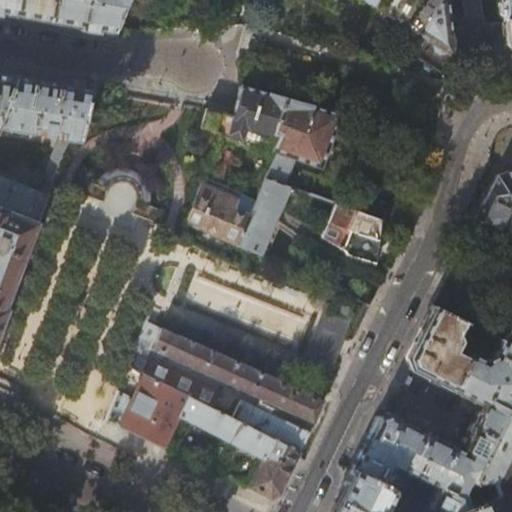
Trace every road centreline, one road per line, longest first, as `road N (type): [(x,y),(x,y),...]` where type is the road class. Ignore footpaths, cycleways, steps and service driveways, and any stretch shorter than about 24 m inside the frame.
road 1 (residential): [(511,98),(484,104),(467,124),(433,243),(391,313),(299,511)]
road 2 (residential): [(0,43),(98,60),(199,65)]
road 3 (residential): [(0,447),(136,511)]
